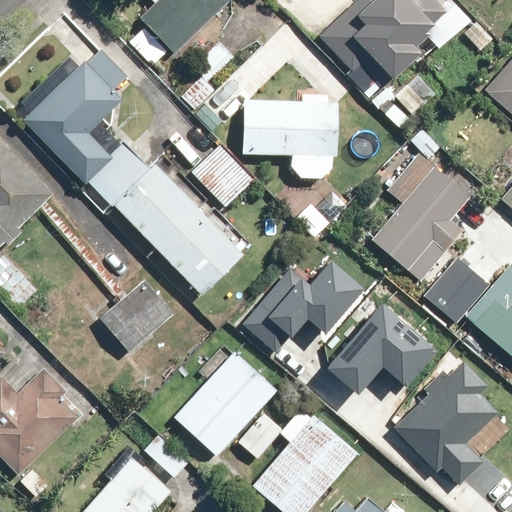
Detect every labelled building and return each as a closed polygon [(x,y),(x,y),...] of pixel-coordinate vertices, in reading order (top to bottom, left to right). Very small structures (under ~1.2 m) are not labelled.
[(152,0),(137,16),(174,52),(223,0),(152,0)] [(349,0),(317,32),(355,70),(363,63),(385,85),(430,39),(420,29),(445,5),(439,0),(349,0)] [(234,58),(218,40),(191,65),(200,75),(180,93),(195,109),(203,101),(214,112),(226,102),(208,82),(234,58)] [(511,56),(484,88),(511,112),(511,56)] [(121,99),(84,60),(22,118),(82,181),(109,155),(86,131),(121,99)] [(436,93),(419,74),(394,97),(411,116),(436,93)] [(243,99),(242,151),(335,154),(337,101),(243,99)] [(424,128),(410,140),(427,159),(440,147),(424,128)] [(0,243),(53,191),(0,137),(0,243)] [(216,144),(192,172),(228,202),(251,173),(216,144)] [(90,186),(110,207),(114,204),(149,169),(126,145),(104,165),(108,169),(90,186)] [(158,165),(115,205),(200,293),(242,252),(158,165)] [(431,166),(371,239),(407,269),(468,196),(431,166)] [(3,254),(0,257),(0,288),(23,310),(42,289),(3,254)] [(245,319),(278,344),(303,312),(325,329),(361,282),(326,254),(310,275),(291,260),(245,319)] [(456,257),(422,293),(452,320),(486,284),(456,257)] [(142,282),(100,316),(126,347),(167,313),(142,282)] [(380,297),(327,359),(357,384),(377,360),(403,382),(435,343),(380,297)] [(472,322),(511,356),(511,299),(503,309),(491,299),(472,322)] [(176,414),(216,451),(275,390),(235,352),(176,414)] [(460,357),(391,426),(435,470),(439,466),(457,484),(482,459),(464,441),(496,410),(478,392),(487,383),(460,357)] [(0,456),(17,474),(77,418),(58,398),(66,391),(44,368),(17,393),(0,376),(0,456)] [(281,429),(263,413),(239,441),(257,457),(281,429)] [(311,413),(251,484),(284,511),(302,511),(355,450),(311,413)] [(154,435),(143,449),(176,475),(187,462),(154,435)] [(79,511),(148,511),(169,489),(128,454),(79,511)] [(36,467),(21,481),(35,497),(50,483),(36,467)] [(217,511),(226,500),(188,471),(163,504),(173,511),(217,511)] [(385,511),(365,494),(349,511),(385,511)]
